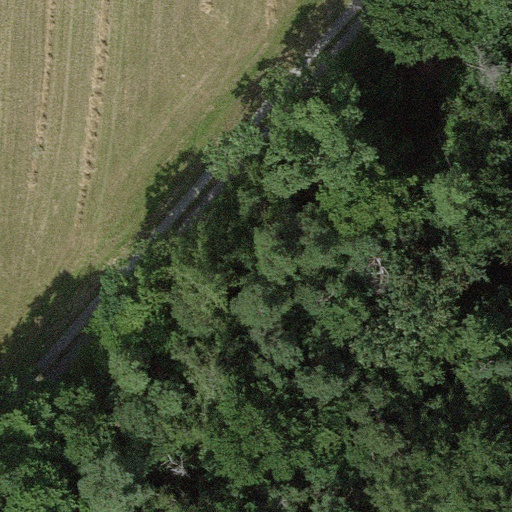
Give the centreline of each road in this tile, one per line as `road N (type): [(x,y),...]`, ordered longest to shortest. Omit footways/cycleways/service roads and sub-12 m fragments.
road 1 (track): [(0,416),(374,0)]
road 2 (track): [(511,425),(307,511)]
